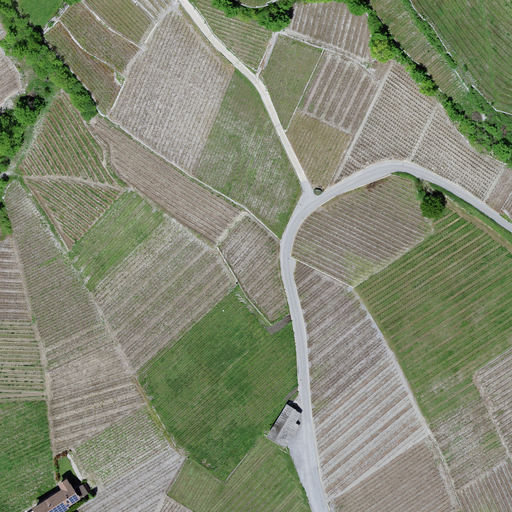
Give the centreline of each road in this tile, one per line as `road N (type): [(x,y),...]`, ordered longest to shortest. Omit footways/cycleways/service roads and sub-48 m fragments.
road 1 (unclassified): [(511,228),(399,166),(310,205),(287,241),(287,285),(321,511)]
road 2 (track): [(182,0),(262,90),(310,205)]
